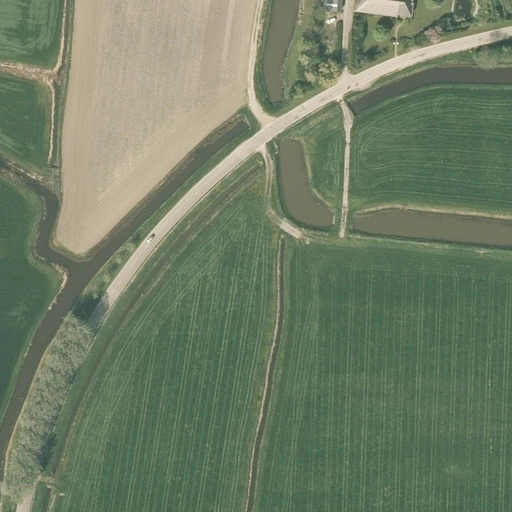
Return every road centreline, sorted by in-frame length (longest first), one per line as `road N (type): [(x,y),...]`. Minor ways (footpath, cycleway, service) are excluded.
road 1 (tertiary): [(22,511),(43,433),(87,334),(133,264),(198,191),(261,137),(335,91),(396,62),(511,32)]
road 2 (track): [(335,91),(348,120),(340,237)]
road 3 (track): [(274,128),(252,103),(260,0)]
